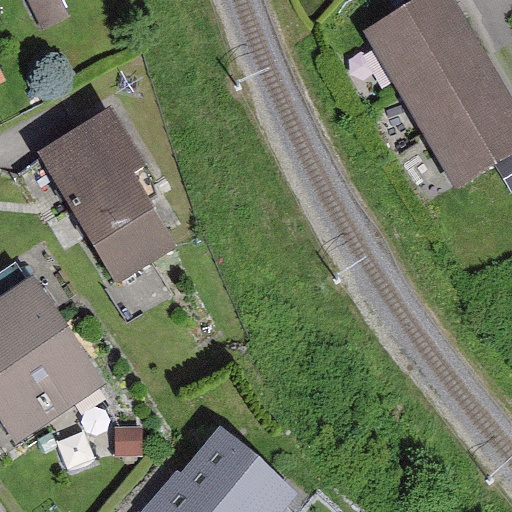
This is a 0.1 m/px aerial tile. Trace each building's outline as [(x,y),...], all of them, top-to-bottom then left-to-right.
[(66,0),(28,0),(44,29),(73,14),(66,0)] [(511,85),(465,0),(419,0),(370,27),(457,185),(511,155),(511,85)] [(121,104),(37,153),(114,284),(185,243),(143,173),(157,165),(121,104)] [(39,278),(0,304),(0,417),(13,436),(105,374),(39,278)] [(159,425),(128,422),(125,462),(156,464),(159,425)] [(317,511),(331,498),(326,493),(256,429),(210,479),(204,474),(169,511),(159,511),(158,510),(156,511),(317,511)]
